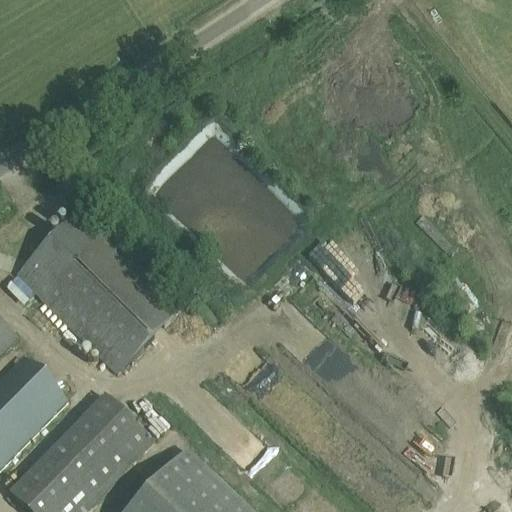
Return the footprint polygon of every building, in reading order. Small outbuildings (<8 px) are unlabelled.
[(117,377),(183,310),(82,211),(16,279),(117,377)] [(362,344),(372,334),(355,317),(345,327),(362,344)] [(0,325),(0,358),(16,342),(0,325)] [(22,511),(89,511),(152,448),(104,400),(8,497),(22,511)] [(146,423),(159,413),(149,402),(137,413),(146,423)] [(132,511),(247,511),(187,454),(132,511)]
